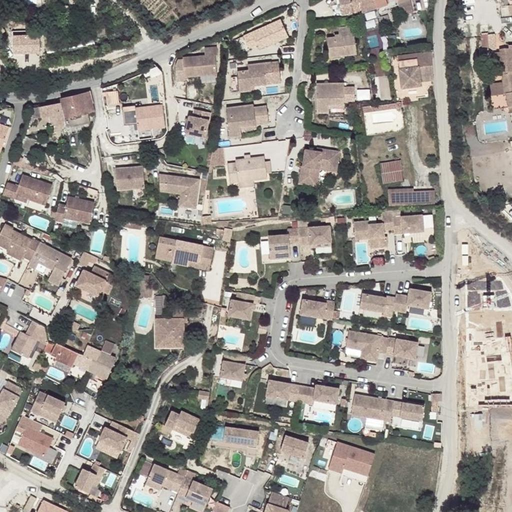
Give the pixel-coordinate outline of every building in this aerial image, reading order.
[(337,0),(340,15),(360,11),(360,10),(359,6),(358,0),(337,0)] [(358,0),(359,6),(360,10),(374,6),(375,11),(387,8),(384,0),(358,0)] [(285,16),(248,32),(253,44),(262,41),(263,44),(271,41),(272,43),(293,33),(285,16)] [(339,38),(327,39),(329,58),(357,54),(354,26),(337,28),(339,38)] [(22,53),(49,53),(48,33),(22,34),(22,53)] [(484,38),(478,39),(480,53),(485,52),(487,52),(484,38)] [(202,56),(180,57),(180,59),(174,59),(171,65),(172,80),(182,80),(181,77),(213,75),(212,55),(214,55),(214,48),(201,48),(202,56)] [(507,48),(498,49),(502,74),(511,71),(511,64),(510,64),(507,48)] [(430,53),(392,58),(393,67),(430,61),(430,53)] [(233,73),(234,78),(237,93),(248,91),(247,86),(250,86),(278,81),(274,61),(244,66),(245,72),(233,73)] [(418,87),(418,83),(420,78),(431,76),(430,66),(430,61),(393,67),(394,71),(397,71),(400,90),(418,87)] [(511,71),(502,74),(504,82),(506,81),(511,79),(511,71)] [(234,78),(227,78),(228,94),(237,93),(234,78)] [(340,86),(312,89),(316,118),(328,116),(327,112),(327,109),(342,107),(342,103),(352,102),(351,88),(340,89),(340,86)] [(117,89),(106,90),(107,110),(119,109),(117,89)] [(76,96),(61,100),(63,109),(66,119),(93,110),(91,101),(93,100),(90,90),(76,96)] [(61,100),(30,106),(28,114),(63,109),(61,100)] [(161,105),(127,108),(130,134),(139,134),(138,128),(148,127),(162,126),(161,105)] [(252,106),(225,109),(228,138),(240,136),(240,131),(239,127),(254,125),(267,123),(265,106),(252,108),(252,106)] [(93,110),(66,119),(69,129),(95,120),(93,110)] [(209,114),(193,110),(192,118),(188,118),(184,135),(204,139),(209,114)] [(0,145),(3,146),(10,127),(0,123),(0,145)] [(315,153),(303,152),(302,167),(300,167),(299,185),(314,187),(315,170),(320,170),(320,166),(337,168),(338,151),(321,149),(320,154),(315,153)] [(235,164),(226,165),(229,184),(237,182),(253,180),(266,178),(266,176),(264,165),(263,157),(235,161),(235,164)] [(399,161),(379,163),(382,183),(401,181),(399,161)] [(140,168),(113,168),(114,190),(142,189),(140,168)] [(18,183),(7,179),(4,188),(3,192),(15,196),(16,192),(46,201),(52,181),(22,171),(18,183)] [(197,178),(156,174),(157,192),(178,193),(183,193),(182,206),(195,207),(197,178)] [(253,180),(237,182),(238,188),(253,186),(253,180)] [(413,189),(388,190),(389,205),(414,204),(413,191),(413,189)] [(413,191),(414,204),(435,203),(434,190),(413,191)] [(66,205),(59,203),(55,219),(63,221),(64,217),(89,223),(94,202),(68,196),(66,205)] [(368,220),(353,221),(354,239),(365,238),(365,236),(368,235),(369,238),(369,247),(386,246),(385,236),(383,236),(382,229),(392,229),(392,217),(391,210),(381,211),(381,223),(368,224),(368,220)] [(421,215),(392,217),(392,229),(393,233),(422,231),(421,215)] [(13,226),(6,222),(0,233),(0,243),(8,248),(6,252),(17,258),(19,253),(23,256),(31,259),(29,264),(37,268),(39,262),(41,259),(55,265),(52,270),(49,278),(59,283),(72,259),(40,242),(40,240),(33,237),(32,239),(12,229),(13,226)] [(329,225),(298,227),(299,241),(299,244),(331,242),(329,225)] [(299,241),(298,227),(287,228),(288,234),(267,235),(269,258),(290,257),(289,242),(299,241)] [(234,229),(227,228),(225,237),(227,240),(232,241),(234,229)] [(215,245),(160,236),(156,257),(173,260),(173,262),(190,265),(191,258),(213,263),(215,245)] [(55,265),(41,259),(39,262),(52,270),(55,265)] [(89,277),(81,274),(75,289),(96,299),(99,293),(100,290),(109,294),(115,279),(92,269),(89,277)] [(153,276),(145,274),(143,284),(151,286),(153,276)] [(151,286),(143,284),(140,294),(155,297),(157,287),(151,286)] [(408,295),(396,293),(393,309),(406,311),(407,304),(428,307),(431,291),(410,287),(408,295)] [(220,298),(220,289),(208,289),(208,298),(220,298)] [(254,294),(238,292),(236,300),(232,300),(229,315),(251,319),(254,294)] [(386,296),(362,292),(359,306),(383,310),(383,314),(392,315),(393,309),(395,296),(386,295),(386,296)] [(160,296),(161,317),(170,316),(169,296),(160,296)] [(331,319),(334,301),(325,299),(325,302),(302,298),(300,313),(323,317),(331,319)] [(175,320),(162,321),(163,348),(190,347),(189,322),(193,322),(192,309),(175,310),(175,320)] [(32,320),(27,329),(38,336),(43,326),(32,320)] [(44,326),(43,326),(38,336),(36,339),(45,340),(44,326)] [(38,336),(27,329),(25,333),(36,339),(38,336)] [(358,347),(361,348),(365,349),(363,358),(376,360),(380,335),(349,329),(346,345),(358,347)] [(25,333),(20,330),(10,348),(27,357),(36,339),(25,333)] [(417,341),(388,336),(385,352),(414,358),(417,341)] [(95,348),(87,369),(107,376),(115,356),(111,354),(115,344),(105,340),(101,350),(95,348)] [(82,353),(55,342),(53,345),(49,353),(55,355),(54,358),(72,366),(73,362),(87,369),(95,348),(86,344),(82,353)] [(224,352),(220,376),(242,380),(246,355),(224,352)] [(42,376),(37,374),(34,381),(39,383),(42,376)] [(0,375),(0,411),(12,417),(26,389),(0,375)] [(88,377),(82,389),(90,394),(96,398),(103,384),(88,377)] [(269,379),(266,395),(287,398),(296,400),(299,384),(269,379)] [(339,388),(316,384),(313,398),(336,403),(339,388)] [(208,392),(196,390),(194,397),(206,400),(208,392)] [(38,391),(29,411),(54,422),(63,403),(38,391)] [(393,401),(354,394),(350,414),(390,421),(391,414),(393,401)] [(127,410),(104,399),(99,406),(116,415),(137,425),(142,414),(128,408),(127,410)] [(424,405),(393,401),(391,414),(421,419),(424,405)] [(177,413),(169,409),(162,423),(188,435),(197,417),(178,409),(177,413)] [(133,431),(117,423),(113,431),(102,426),(96,439),(118,449),(124,437),(129,439),(133,431)] [(246,428),(222,425),(220,439),(244,442),(246,428)] [(25,426),(17,444),(43,456),(52,438),(25,426)] [(305,442),(282,434),(277,449),(300,457),(305,442)] [(380,456),(341,444),(334,470),(348,475),(349,470),(373,478),(380,456)] [(104,465),(93,460),(89,468),(82,464),(73,481),(85,488),(95,471),(99,473),(104,465)] [(170,487),(176,471),(152,462),(144,482),(159,488),(161,483),(170,487)] [(183,474),(176,494),(184,498),(185,495),(205,503),(212,485),(183,474)] [(271,487),(267,500),(284,505),(288,492),(271,487)] [(36,496),(26,511),(35,511),(43,500),(36,496)] [(41,511),(76,511),(77,511),(46,499),(41,511)] [(285,511),(288,506),(267,500),(263,511),(285,511)] [(219,502),(216,511),(218,511),(229,511),(232,506),(219,502)]
